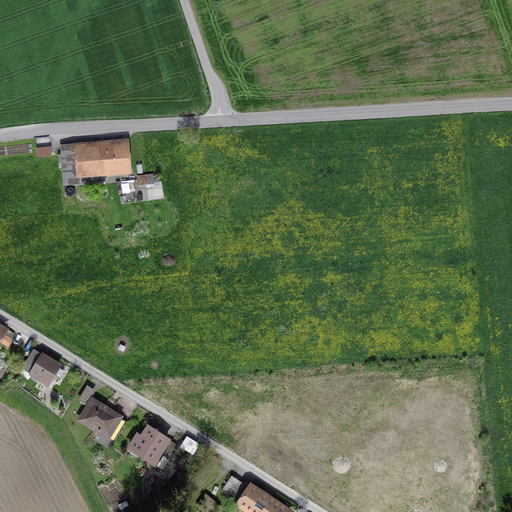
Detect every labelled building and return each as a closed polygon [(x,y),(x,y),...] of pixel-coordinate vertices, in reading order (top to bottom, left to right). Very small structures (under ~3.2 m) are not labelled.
[(61,147),(64,184),(80,183),(79,172),(128,169),(126,142),(61,147)] [(138,177),(139,184),(147,183),(146,176),(138,177)] [(10,339),(14,334),(7,330),(1,342),(8,347),(12,340),(10,339)] [(33,351),(23,368),(48,383),(58,366),(33,351)] [(79,401),(86,405),(96,390),(88,386),(79,401)] [(80,420),(115,441),(127,422),(92,400),(80,420)] [(151,461),(155,454),(158,455),(167,440),(148,428),(134,450),(151,461)] [(187,437),(181,448),(193,454),(199,443),(187,437)] [(285,511),(231,476),(221,490),(251,510),(249,511),(285,511)] [(196,505),(204,511),(224,511),(225,511),(205,494),(196,505)]
